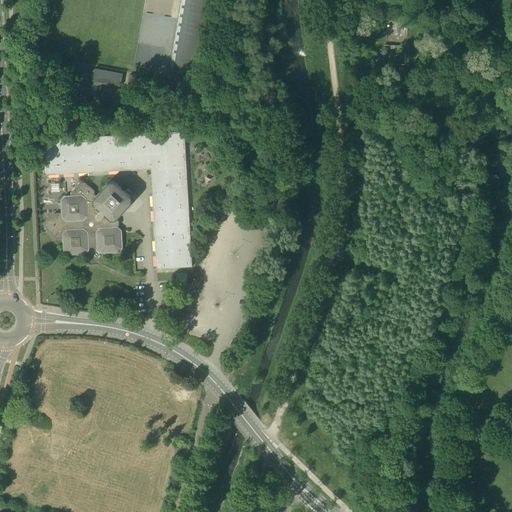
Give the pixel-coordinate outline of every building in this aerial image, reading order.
[(181,0),(169,69),(200,75),(212,0),(181,0)] [(121,86),(122,79),(123,74),(95,68),(93,88),(78,86),(75,101),(118,109),(121,94),(110,92),(112,85),(121,86)] [(130,74),(129,80),(127,87),(132,88),(135,88),(137,76),(136,76),(134,75),(130,74)] [(76,81),(70,80),(68,89),(75,91),(76,81)] [(185,131),(44,140),(46,175),(151,169),(157,269),(192,267),(185,131)] [(132,197),(116,182),(115,181),(109,182),(96,196),(95,194),(95,191),(85,182),(80,183),(71,192),(71,196),(64,196),(61,200),(61,213),(55,213),(45,224),(45,230),(56,239),(63,239),(63,252),(68,255),(86,254),(89,250),(89,248),(97,247),(97,250),(101,253),(119,253),(123,248),(122,230),(118,227),(117,227),(116,220),(117,220),(132,202),(132,197)] [(188,283),(187,272),(177,273),(177,283),(188,283)]
